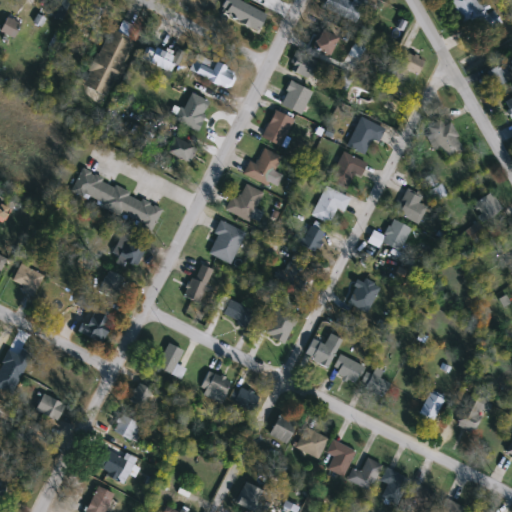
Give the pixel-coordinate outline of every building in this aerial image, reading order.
[(70,0),(61,22),(45,15),(52,0),(70,0)] [(346,0),(353,3),(354,0),(360,0),(365,2),(355,23),(322,8),(325,0),(346,0)] [(465,24),(448,0),(476,0),(484,11),(465,24)] [(94,30),(80,24),(88,3),(102,9),(94,30)] [(264,19),(254,39),(240,32),(249,12),(264,19)] [(499,21),(485,36),(476,27),(490,12),(499,21)] [(20,25),(13,38),(0,31),(7,18),(20,25)] [(132,38),(108,97),(83,87),(108,29),(132,38)] [(315,52),(320,32),(336,36),(331,56),(315,52)] [(141,58),(149,45),(174,59),(165,73),(141,58)] [(235,72),(228,88),(189,72),(196,55),(235,72)] [(419,74),(402,70),(405,55),(422,59),(419,74)] [(318,70),(313,85),(292,77),(298,62),(318,70)] [(511,79),(495,89),(486,72),(505,62),(511,74),(511,79)] [(312,91),(301,115),(279,105),(290,81),(312,91)] [(216,107),(205,129),(170,112),(181,90),(216,107)] [(261,138),(274,111),(294,120),(281,147),(261,138)] [(364,156),(345,146),(361,118),(379,128),(364,156)] [(448,119),(464,151),(443,162),(427,130),(448,119)] [(166,153),(174,137),(196,148),(188,163),(166,153)] [(250,161),(255,164),(264,149),(281,159),(274,172),(282,176),(274,192),(243,174),(250,161)] [(328,180),(343,152),(366,165),(350,192),(328,180)] [(70,195),(80,171),(162,208),(152,231),(70,195)] [(264,194),(249,222),(229,211),(243,183),(264,194)] [(342,212),(336,209),(328,224),(309,214),(324,186),(349,199),(342,212)] [(445,196),(438,199),(432,189),(439,186),(445,196)] [(421,197),(419,205),(425,207),(420,224),(395,216),(403,191),(421,197)] [(485,221),(474,204),(490,193),(502,209),(485,221)] [(411,232),(397,253),(380,241),(394,220),(411,232)] [(206,254),(221,221),(245,231),(231,264),(206,254)] [(487,238),(473,249),(462,234),(476,223),(487,238)] [(324,233),(315,254),(300,247),(309,227),(324,233)] [(135,268),(110,256),(121,234),(146,246),(135,268)] [(305,271),(296,289),(278,281),(288,262),(305,271)] [(44,276),(35,295),(11,283),(20,265),(44,276)] [(124,278),(109,304),(95,296),(109,270),(124,278)] [(208,279),(198,304),(182,298),(193,273),(208,279)] [(75,304),(80,295),(111,312),(101,329),(108,332),(100,345),(79,334),(91,313),(75,304)] [(253,312),(245,327),(215,312),(223,296),(253,312)] [(341,340),(327,368),(304,357),(312,340),(324,346),(329,335),(341,340)] [(182,352),(169,375),(155,367),(168,344),(182,352)] [(0,366),(0,361),(8,348),(30,361),(20,378),(0,366)] [(331,372),(340,355),(363,368),(354,385),(331,372)] [(379,378),(389,385),(380,398),(364,387),(377,369),(383,373),(379,378)] [(221,403),(199,394),(208,371),(230,380),(221,403)] [(153,392),(141,409),(128,400),(140,383),(153,392)] [(259,396),(252,412),(231,402),(237,387),(259,396)] [(443,400),(432,423),(418,415),(429,393),(443,400)] [(474,434),(455,425),(469,395),(487,404),(474,434)] [(64,407),(54,422),(38,412),(48,397),(64,407)] [(133,444),(112,431),(121,415),(143,428),(133,444)] [(286,445),(268,438),(277,415),(295,421),(286,445)] [(328,440),(317,460),(295,448),(306,427),(328,440)] [(332,458),(325,455),(333,440),(355,452),(342,477),(327,469),(332,458)] [(128,468),(112,483),(94,464),(109,449),(128,468)] [(360,472),(367,458),(382,466),(369,492),(346,480),(353,468),(360,472)] [(380,481),(386,468),(409,480),(396,504),(381,497),(387,485),(380,481)] [(113,495),(104,511),(85,511),(96,487),(113,495)] [(432,510),(407,510),(407,488),(432,488),(432,510)] [(268,510),(239,510),(239,489),(268,489),(268,510)] [(459,498),(464,511),(440,511),(438,506),(459,498)]
